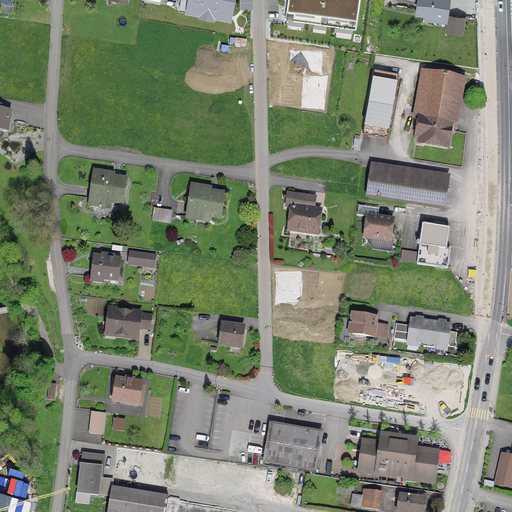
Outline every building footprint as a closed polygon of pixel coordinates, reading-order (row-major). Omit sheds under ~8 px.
[(234,0),(188,0),(186,11),(231,19),(234,0)] [(360,0),(289,0),(288,12),(358,21),(360,0)] [(438,16),(439,0),(417,0),(416,13),(438,16)] [(398,75),(375,71),(365,123),(389,127),(398,75)] [(420,143),(445,147),(456,84),(422,78),(414,119),(419,121),(416,137),(421,138),(420,143)] [(0,112),(0,129),(6,131),(9,114),(0,112)] [(443,210),(446,184),(371,172),(367,199),(443,210)] [(122,203),(125,181),(104,178),(105,174),(94,173),(89,207),(101,209),(102,200),(122,203)] [(202,189),(191,187),(187,218),(195,219),(199,215),(219,218),(222,195),(202,192),(202,189)] [(306,233),(316,234),(319,212),(294,208),(295,196),(287,195),(285,207),(292,208),(289,227),(306,229),(306,233)] [(364,239),(389,242),(392,221),(367,217),(364,239)] [(416,265),(446,269),(449,250),(445,249),(448,230),(439,229),(440,224),(433,223),(432,228),(422,226),(416,265)] [(138,266),(153,268),(154,258),(139,256),(138,266)] [(101,259),(93,258),(91,281),(102,282),(102,279),(117,281),(119,262),(112,261),(113,258),(102,257),(101,259)] [(137,329),(149,331),(150,316),(109,311),(106,335),(131,338),(132,334),(137,330),(137,329)] [(351,335),(373,338),(376,318),(351,314),(350,324),(353,324),(351,335)] [(420,347),(426,348),(430,323),(410,320),(409,327),(395,325),(393,340),(418,343),(420,347)] [(454,349),(456,334),(449,333),(450,326),(430,323),(426,348),(432,348),(435,346),(454,349)] [(240,347),(242,329),(222,326),(219,345),(240,347)] [(124,382),(116,381),(113,401),(137,405),(141,379),(133,378),(133,383),(124,381),(124,382)] [(47,400),(53,401),(55,385),(48,385),(47,400)] [(89,434),(102,435),(104,414),(91,413),(89,434)] [(264,463),(314,471),(320,434),(270,425),(264,463)] [(415,442),(412,441),(412,443),(383,439),(382,448),(365,446),(364,456),(363,459),(364,459),(362,470),(384,473),(385,467),(405,469),(405,475),(407,475),(406,477),(429,480),(429,482),(431,482),(431,480),(430,479),(432,470),(433,467),(432,466),(434,457),(435,455),(433,454),(433,456),(412,453),(413,444),(415,445),(415,442)] [(244,511),(235,510),(235,511),(167,500),(167,498),(145,495),(112,490),(108,511),(244,511)] [(352,507),(378,511),(380,493),(363,491),(362,497),(354,496),(352,507)] [(422,511),(425,500),(409,497),(409,496),(407,496),(407,497),(398,496),(396,511),(422,511)]
